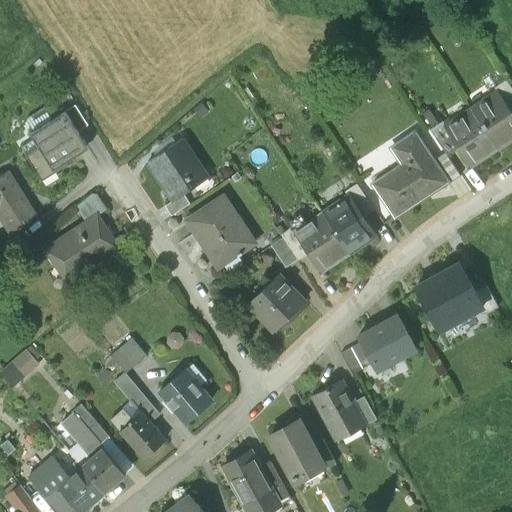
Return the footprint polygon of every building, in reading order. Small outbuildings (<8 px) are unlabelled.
[(511,108),(511,87),(506,80),(495,87),(497,92),(498,91),(510,110),(511,108)] [(511,112),(510,110),(498,91),(497,92),(471,109),(497,147),(511,137),(511,112)] [(471,109),(446,125),(444,126),(457,146),(470,166),(497,148),(471,109)] [(65,111),(30,133),(39,147),(26,155),(42,181),(68,164),(66,162),(89,148),(65,111)] [(457,146),(444,126),(446,125),(442,121),(430,129),(447,154),(457,146)] [(434,162),(415,132),(397,144),(408,161),(373,184),(395,217),(424,197),(423,195),(446,179),(447,179),(435,161),(434,162)] [(183,139),(148,162),(173,200),(183,193),(194,186),(190,179),(204,170),(183,139)] [(447,154),(435,161),(447,179),(446,179),(447,181),(459,173),(447,154)] [(204,170),(190,179),(194,186),(208,177),(204,170)] [(35,216),(7,171),(0,175),(0,214),(11,231),(35,216)] [(373,207),(357,183),(345,191),(349,196),(361,214),(373,207)] [(97,194),(92,193),(76,206),(86,221),(97,214),(98,215),(107,208),(97,194)] [(173,200),(165,206),(172,215),(190,203),(183,193),(173,200)] [(224,196),(186,220),(199,240),(201,239),(219,266),(254,242),(224,196)] [(361,214),(349,196),(323,214),(348,252),(375,234),(361,214)] [(86,221),(45,248),(57,266),(68,258),(79,275),(119,248),(98,215),(97,214),(86,221)] [(348,252),(323,214),(296,231),(296,232),(308,250),(321,270),(348,252)] [(296,231),(293,226),(282,234),(284,237),(297,257),(308,250),(296,232),(296,231)] [(17,235),(0,249),(0,258),(5,265),(27,247),(17,235)] [(297,257),(284,237),(272,246),(285,266),(297,258),(297,257)] [(68,258),(57,266),(68,282),(79,275),(68,258)] [(459,263),(416,286),(440,330),(482,307),(459,263)] [(305,301),(279,274),(247,304),(273,331),(305,301)] [(397,314),(358,335),(378,370),(416,349),(397,314)] [(132,338),(111,355),(125,372),(126,372),(146,355),(132,338)] [(7,364),(19,379),(44,360),(31,344),(7,364)] [(184,371),(159,391),(186,422),(212,400),(198,383),(196,385),(184,371)] [(126,372),(125,372),(114,381),(141,413),(142,412),(150,421),(160,413),(126,372)] [(354,402),(341,379),(313,394),(334,433),(362,417),(354,402)] [(365,396),(354,402),(362,417),(366,424),(377,418),(365,396)] [(108,435),(82,404),(72,412),(73,412),(83,424),(100,442),(108,435)] [(150,421),(142,412),(141,413),(133,419),(124,407),(111,418),(144,458),(166,439),(150,421)] [(73,412),(60,423),(71,434),(83,424),(73,412)] [(300,419),(271,435),(295,479),(323,464),(324,463),(313,444),(300,419)] [(100,442),(83,424),(71,434),(80,445),(91,457),(81,465),(104,492),(126,472),(100,442)] [(337,462),(323,438),(313,444),(324,463),(323,464),(325,469),(337,462)] [(15,448),(8,439),(2,444),(10,453),(15,448)] [(91,457),(80,445),(71,453),(81,465),(91,457)] [(260,466),(251,450),(223,465),(248,511),(253,511),(278,499),(260,466)] [(104,492),(81,465),(69,476),(52,456),(29,476),(59,511),(60,511),(74,500),(83,510),(104,492)] [(288,493),(270,460),(260,466),(278,499),(288,493)] [(41,511),(21,484),(7,494),(20,511),(41,511)] [(204,511),(191,495),(167,511),(204,511)]
